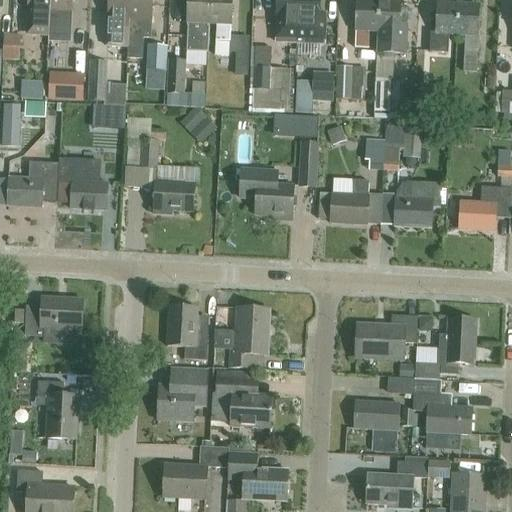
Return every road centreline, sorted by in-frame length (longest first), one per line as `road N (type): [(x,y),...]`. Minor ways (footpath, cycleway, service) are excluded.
road 1 (residential): [(123,511),(134,267)]
road 2 (residential): [(313,511),(328,279)]
road 3 (residential): [(134,267),(328,279)]
road 4 (residential): [(328,279),(511,290)]
road 5 (residential): [(0,260),(134,267)]
